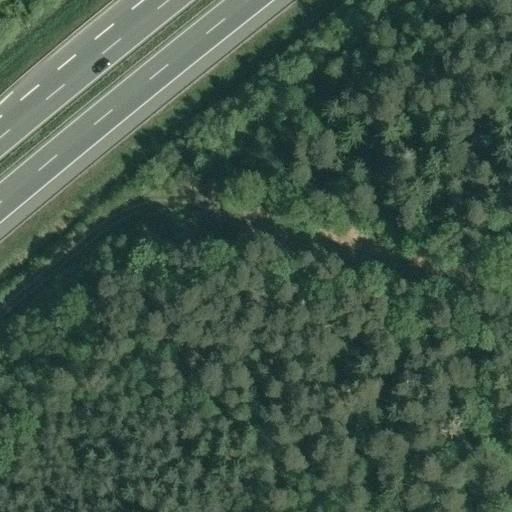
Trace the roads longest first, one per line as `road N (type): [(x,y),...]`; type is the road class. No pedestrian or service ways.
road 1 (track): [(0,321),(128,218),(163,207),(325,245),(511,304)]
road 2 (motorway): [(0,210),(259,0)]
road 3 (motorway): [(174,0),(0,139)]
